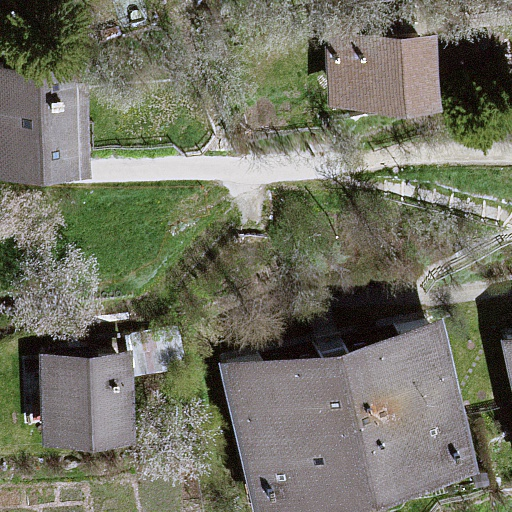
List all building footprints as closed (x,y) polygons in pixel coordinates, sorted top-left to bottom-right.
[(440,23),(329,27),(331,104),(443,100),(440,23)] [(82,58),(0,58),(0,158),(83,157),(82,58)] [(436,307),(211,354),(241,500),(467,453),(436,307)] [(125,345),(32,346),(34,438),(126,437),(125,345)] [(511,349),(502,352),(511,397),(511,349)]
